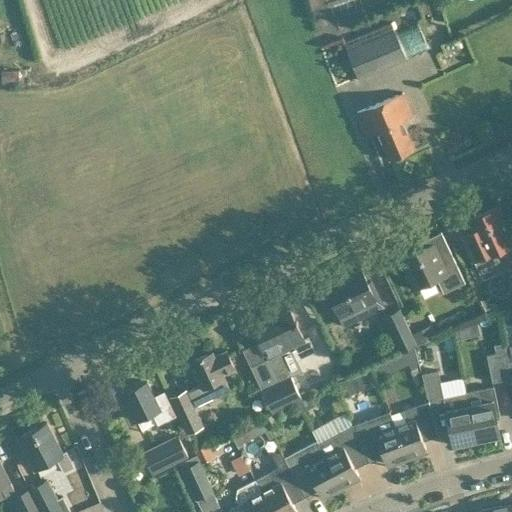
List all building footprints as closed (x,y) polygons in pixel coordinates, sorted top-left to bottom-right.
[(407,58),(395,30),(391,21),(343,42),(347,51),(359,78),(407,58)] [(412,48),(430,47),(430,33),(412,33),(412,48)] [(452,70),(480,61),(472,38),(444,48),(452,70)] [(413,116),(406,97),(403,92),(357,111),(360,117),(367,135),(378,131),(389,159),(415,148),(404,120),(413,116)] [(504,266),(507,258),(506,252),(504,247),(511,243),(511,238),(497,206),(469,219),(474,230),(462,235),(471,255),(476,265),(470,268),(475,279),(481,277),(482,280),(495,274),(495,272),(500,270),(504,266)] [(400,258),(409,276),(415,289),(437,279),(444,293),(465,282),(452,253),(442,231),(418,243),(421,249),(400,258)] [(325,285),(334,303),(335,307),(340,316),(344,325),(384,306),(381,301),(380,299),(372,281),(368,282),(362,268),(325,285)] [(268,356),(250,364),(261,389),(273,413),(275,412),(274,412),(296,401),(302,399),(291,376),(288,367),(280,352),(291,347),(296,359),(297,359),(315,351),(308,337),(304,339),(296,323),(298,322),(297,320),(295,321),(289,306),(267,316),(266,312),(251,319),(259,337),(260,340),(268,356)] [(412,347),(417,345),(400,308),(383,316),(401,352),(401,353),(412,347)] [(468,340),(486,338),(485,324),(466,326),(468,340)] [(420,343),(434,337),(430,327),(416,334),(420,343)] [(493,382),(511,378),(509,368),(507,355),(506,350),(504,342),(494,344),(496,352),(487,354),(493,382)] [(412,347),(401,353),(408,368),(418,363),(415,358),(417,357),(412,347)] [(201,384),(187,390),(195,406),(216,396),(230,389),(225,377),(222,372),(234,366),(227,350),(215,356),(212,351),(190,361),(201,384)] [(342,366),(331,371),(335,381),(346,376),(342,366)] [(422,373),(429,400),(430,405),(444,401),(444,397),(438,369),(422,373)] [(336,384),(342,397),(356,390),(351,377),(336,384)] [(124,392),(138,421),(153,413),(159,425),(176,417),(173,409),(164,391),(154,395),(147,381),(124,392)] [(467,391),(467,392),(477,440),(500,435),(496,416),(500,415),(496,396),(496,393),(494,386),(467,391)] [(453,445),(477,440),(467,392),(444,397),(444,401),(453,445)] [(302,399),(296,401),(301,411),(314,405),(309,395),(302,399)] [(402,409),(406,421),(396,425),(408,459),(428,452),(422,437),(437,432),(430,405),(429,400),(402,409)] [(204,426),(196,410),(180,417),(187,433),(204,426)] [(273,413),(264,417),(267,424),(270,429),(281,424),(275,412),(273,413)] [(264,417),(255,422),(261,434),(270,429),(267,424),(264,417)] [(67,450),(63,452),(47,422),(19,436),(35,468),(56,457),(64,472),(75,467),(67,450)] [(316,440),(341,489),(352,483),(361,478),(359,475),(356,467),(369,460),(359,439),(360,438),(354,423),(318,443),(317,439),(316,440)] [(386,463),(387,467),(408,459),(396,425),(375,433),(360,438),(359,439),(369,460),(383,455),(386,463)] [(241,429),(232,434),(238,446),(247,441),(241,429)] [(153,474),(171,465),(173,464),(189,456),(178,435),(163,442),(160,444),(142,453),(153,474)] [(306,496),(318,489),(323,498),(341,489),(316,440),(284,457),(306,496)] [(263,441),(254,445),(260,460),(269,457),(263,441)] [(206,445),(196,449),(201,462),(206,459),(209,452),(206,445)] [(293,503),(306,496),(284,457),(281,451),(273,455),(279,467),(256,478),(262,491),(273,511),(296,511),(298,511),(293,503)] [(213,491),(199,461),(200,461),(197,454),(180,462),(183,469),(196,498),(213,491)] [(251,457),(241,461),(247,477),(258,473),(251,457)] [(0,484),(0,485),(6,496),(16,491),(0,460),(0,484)] [(273,511),(262,491),(256,478),(237,487),(236,495),(240,503),(230,508),(232,511),(273,511)] [(58,498),(55,491),(49,479),(30,489),(41,511),(71,511),(64,495),(58,498)] [(41,511),(30,489),(13,497),(20,511),(41,511)] [(511,511),(511,503),(480,510),(480,511),(511,511)]
